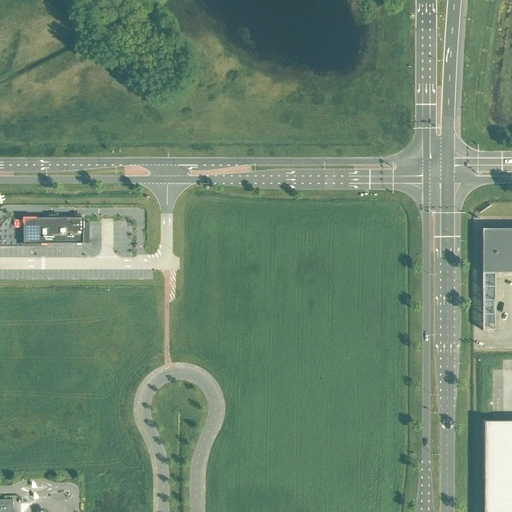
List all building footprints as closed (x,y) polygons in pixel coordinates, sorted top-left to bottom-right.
[(84,223),(84,219),(81,219),(81,216),(75,216),(76,216),(76,219),(58,219),(58,216),(49,216),(50,216),(50,219),(24,219),(24,245),(84,245),(84,244),(84,223)] [(117,229),(117,249),(117,250),(130,249),(129,229),(123,229),(117,229)] [(511,230),(483,230),(483,274),(511,274),(511,230)] [(511,511),(511,422),(511,423),(511,422),(497,422),(497,423),(484,423),(484,426),(484,427),(484,432),(484,433),(484,445),(484,473),(484,480),(484,488),(486,490),(490,493),(493,497),(495,502),(496,507),(496,511),(511,511)] [(0,500),(0,511),(13,511),(13,500),(0,500)]
